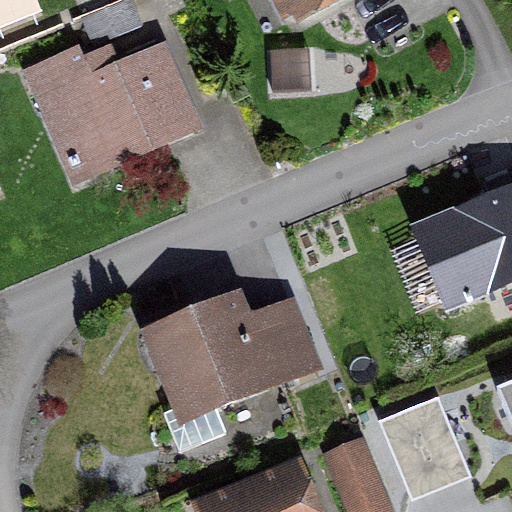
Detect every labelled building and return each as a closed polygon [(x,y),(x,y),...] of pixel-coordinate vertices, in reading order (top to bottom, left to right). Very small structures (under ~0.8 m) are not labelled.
[(287,0),(297,17),(329,0),(287,0)] [(137,29),(126,3),(79,22),(90,48),(137,29)] [(79,71),(73,57),(24,77),(71,186),(193,133),(158,52),(125,67),(120,54),(79,71)] [(511,199),(451,225),(479,293),(511,279),(511,199)] [(311,370),(286,310),(241,329),(230,306),(147,339),(176,412),(161,418),(176,455),(222,436),(211,411),(311,370)] [(511,389),(503,393),(511,413),(511,389)] [(464,476),(435,406),(386,427),(415,497),(464,476)] [(346,511),(382,511),(356,448),(325,461),(346,511)] [(306,511),(291,475),(200,511),(306,511)]
